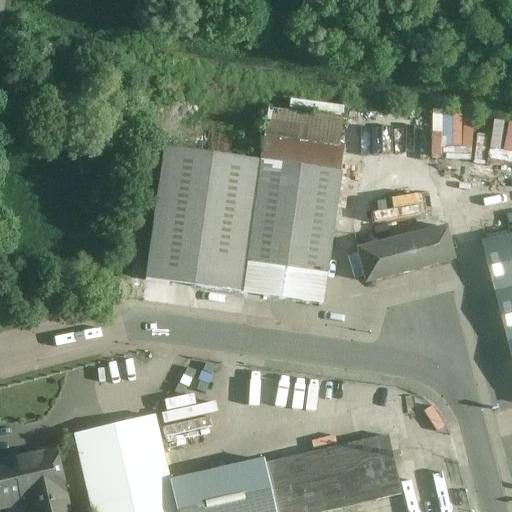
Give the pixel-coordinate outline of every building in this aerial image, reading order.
[(295,96),(293,106),(346,117),(348,108),(295,96)] [(260,165),(168,154),(146,285),(323,309),(345,148),(264,137),(260,165)] [(356,253),(365,286),(460,265),(450,230),(356,253)] [(511,239),(486,245),(511,347),(511,239)] [(155,425),(69,445),(85,511),(371,511),(400,505),(385,442),(171,493),(155,425)] [(68,511),(53,451),(0,464),(0,511),(9,511),(24,509),(24,511),(68,511)] [(439,477),(448,505),(472,498),(464,470),(439,477)]
